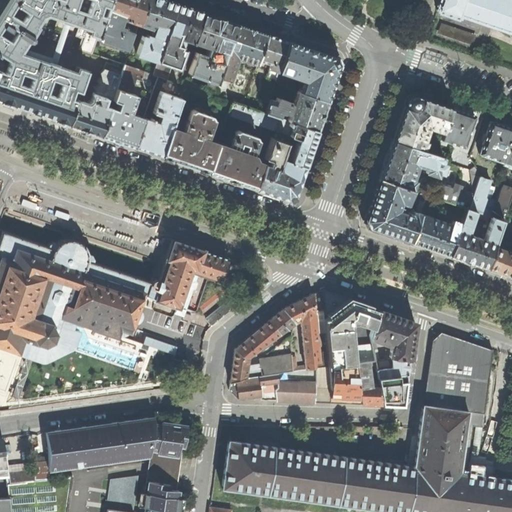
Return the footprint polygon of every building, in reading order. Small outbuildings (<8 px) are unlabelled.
[(0,0),(0,101),(7,104),(14,106),(14,105),(54,119),(53,120),(68,124),(76,99),(86,69),(76,66),(74,71),(56,64),(47,60),(46,61),(25,54),(31,45),(26,42),(26,40),(28,41),(29,41),(30,41),(31,41),(32,38),(32,37),(31,36),(37,27),(35,26),(41,17),(46,15),(60,19),(60,20),(69,23),(69,22),(78,26),(88,29),(87,33),(96,37),(97,37),(110,0),(0,0)] [(110,0),(97,37),(124,47),(129,33),(127,32),(128,30),(126,29),(124,26),(118,23),(120,18),(139,24),(147,0),(110,0)] [(167,0),(147,0),(139,24),(154,29),(151,36),(147,35),(146,37),(142,36),(136,54),(157,61),(176,3),(167,0)] [(511,0),(437,0),(436,5),(437,5),(436,9),(437,9),(456,16),(458,17),(459,14),(484,22),(511,32),(511,34),(511,0)] [(189,7),(176,3),(157,61),(152,74),(166,79),(170,66),(177,68),(177,67),(183,69),(190,50),(184,48),(187,40),(193,42),(203,12),(189,7)] [(219,18),(203,12),(193,42),(208,47),(205,55),(195,52),(187,74),(216,83),(218,78),(236,23),(219,18)] [(251,29),(236,23),(218,78),(228,81),(235,62),(234,60),(230,59),(231,55),(257,64),(258,60),(267,34),(251,29)] [(440,23),(437,34),(472,46),(476,35),(440,23)] [(77,48),(90,53),(96,37),(87,33),(88,29),(78,26),(74,35),(81,37),(77,48)] [(277,37),(267,34),(258,60),(269,64),(265,77),(274,80),(277,71),(288,41),(277,37)] [(314,50),(288,41),(277,71),(295,78),(301,75),(305,77),(307,82),(303,84),(299,83),(297,91),(326,101),(339,64),(335,57),(314,50)] [(85,131),(100,135),(109,106),(104,104),(106,97),(112,99),(124,64),(115,61),(114,64),(107,62),(96,93),(92,92),(90,99),(86,102),(76,99),(68,124),(85,131)] [(117,141),(133,147),(143,118),(129,113),(135,95),(129,92),(134,76),(136,77),(140,79),(141,77),(144,78),(146,72),(124,64),(112,99),(112,100),(118,102),(116,108),(109,106),(100,135),(117,141)] [(163,90),(170,92),(174,82),(167,79),(165,84),(162,82),(160,87),(164,88),(163,90)] [(148,152),(160,156),(170,127),(180,98),(159,91),(151,112),(159,115),(158,120),(144,115),(143,118),(133,147),(148,152)] [(321,115),(326,101),(297,91),(296,91),(292,104),(288,103),(286,101),(275,98),(274,101),(268,99),(263,112),(278,117),(279,112),(281,113),(284,112),(289,114),(286,120),(316,130),(321,115)] [(400,115),(392,140),(423,150),(425,142),(424,141),(428,127),(443,132),(451,107),(421,97),(421,99),(420,97),(418,96),(417,95),(415,95),(413,94),(410,95),(408,96),(406,97),(405,103),(405,105),(405,106),(403,106),(400,115)] [(274,129),(278,117),(263,112),(232,101),(227,113),(274,129)] [(464,112),(451,107),(443,132),(440,140),(464,148),(475,117),(475,116),(474,115),(464,112)] [(190,111),(182,132),(170,127),(160,156),(183,164),(207,172),(217,144),(204,139),(211,117),(210,115),(193,109),(190,111)] [(290,161),(304,166),(307,158),(313,139),(316,130),(286,120),(278,117),(274,129),(289,134),(288,135),(297,139),(290,161)] [(502,162),(511,133),(511,128),(499,124),(491,121),(490,121),(489,121),(479,153),(479,154),(502,162)] [(229,148),(217,144),(207,172),(229,180),(253,188),(262,163),(261,163),(255,161),(253,156),(250,155),(256,139),(254,136),(237,130),(235,131),(229,148)] [(511,133),(502,162),(511,165),(511,133)] [(294,195),(304,166),(290,161),(281,158),(287,142),(271,137),(264,158),(270,160),(268,165),(262,163),(253,188),(274,195),(286,199),(294,195)] [(386,156),(379,178),(411,189),(414,181),(411,180),(416,166),(426,169),(425,172),(437,176),(438,173),(442,174),(445,165),(441,163),(443,157),(423,150),(392,140),(386,156)] [(479,177),(473,193),(468,208),(475,211),(478,212),(485,214),(490,199),(494,188),(487,186),(489,181),(479,177)] [(365,220),(368,227),(389,234),(410,241),(420,213),(414,212),(411,213),(411,214),(399,210),(401,207),(398,206),(399,201),(405,203),(407,202),(411,189),(379,178),(372,198),(365,220)] [(442,182),(436,197),(464,207),(468,208),(473,193),(442,182)] [(496,201),(490,199),(485,214),(487,215),(491,217),(502,220),(511,190),(511,188),(502,185),(496,201)] [(468,261),(486,267),(493,246),(495,241),(497,234),(502,220),(491,217),(484,240),(467,234),(475,211),(468,208),(464,207),(459,223),(448,255),(468,261)] [(429,248),(448,255),(459,223),(452,221),(450,224),(420,213),(410,241),(429,248)] [(0,345),(11,350),(11,349),(40,359),(43,360),(46,359),(72,346),(78,331),(71,329),(74,321),(117,335),(119,335),(121,335),(124,335),(127,333),(129,331),(129,332),(133,322),(135,322),(138,321),(140,319),(141,317),(141,314),(139,311),(137,309),(142,295),(146,297),(150,282),(92,262),(93,260),(91,255),(87,254),(86,249),(83,245),(78,242),(74,240),(70,239),(66,240),(62,241),(57,244),(54,242),(49,244),(48,247),(2,231),(0,237),(0,258),(0,259),(0,260),(0,345)] [(511,239),(497,234),(495,241),(506,244),(506,243),(511,245),(511,242),(511,239)] [(152,277),(150,282),(146,297),(145,301),(149,303),(151,298),(155,300),(154,302),(176,309),(175,314),(183,316),(192,289),(195,288),(197,283),(195,281),(198,274),(220,281),(223,273),(228,275),(234,260),(172,239),(158,279),(152,277)] [(511,252),(493,246),(486,267),(510,276),(511,276),(511,252)] [(297,302),(283,309),(294,324),(301,320),(305,369),(316,367),(316,363),(319,362),(314,309),(317,309),(319,326),(325,326),(324,318),(321,291),(317,292),(313,293),(297,302)] [(321,291),(324,318),(349,300),(339,296),(321,291)] [(236,294),(213,313),(219,320),(242,301),(236,294)] [(349,300),(324,318),(325,326),(329,365),(354,362),(353,346),(350,323),(355,322),(372,328),(378,310),(349,300)] [(230,381),(246,378),(247,364),(248,357),(271,341),(294,324),(283,309),(272,318),(251,335),(234,349),(232,363),(230,381)] [(396,317),(378,310),(372,328),(370,335),(371,339),(388,342),(388,343),(389,344),(391,345),(388,356),(389,356),(389,358),(373,360),(376,377),(399,374),(407,373),(410,356),(411,348),(415,323),(396,317)] [(213,313),(205,319),(212,326),(219,320),(213,313)] [(511,511),(511,479),(466,473),(473,426),(476,427),(482,427),(494,350),(465,339),(442,331),(432,339),(420,427),(414,466),(228,440),(222,488),(393,511),(511,511)] [(175,354),(178,346),(146,335),(144,343),(175,354)] [(273,343),(271,341),(248,357),(247,364),(258,362),(258,357),(275,345),(273,343)] [(372,345),(353,346),(354,362),(367,361),(373,360),(372,345)] [(258,362),(260,376),(277,373),(292,371),(291,353),(258,357),(258,362)] [(370,404),(381,404),(381,399),(378,383),(371,384),(367,361),(354,362),(357,385),(361,404),(370,404)] [(247,364),(246,378),(258,376),(260,376),(258,362),(247,364)] [(357,385),(354,362),(329,365),(330,388),(329,402),(345,403),(361,404),(357,385)] [(316,367),(316,383),(315,401),(329,402),(330,388),(329,365),(316,367)] [(260,376),(258,376),(260,388),(263,387),(266,387),(265,384),(277,382),(277,373),(260,376)] [(381,399),(381,404),(403,406),(406,381),(406,378),(407,373),(399,374),(376,377),(378,383),(381,399)] [(260,388),(258,376),(246,378),(230,381),(228,389),(238,399),(250,398),(261,397),(260,388)] [(264,392),(274,391),(274,390),(277,387),(277,382),(265,384),(266,387),(263,387),(264,392)] [(315,402),(315,401),(316,383),(277,382),(277,387),(274,390),(274,391),(276,401),(289,401),(308,402),(315,402)] [(59,429),(45,431),(48,469),(149,455),(150,449),(157,450),(156,452),(177,455),(179,445),(182,446),(184,446),(185,436),(187,425),(161,421),(160,424),(155,423),(154,416),(59,429)] [(479,454),(482,427),(476,427),(472,453),(479,454)] [(149,455),(145,480),(148,480),(173,484),(173,485),(172,485),(172,489),(176,489),(181,456),(177,455),(156,452),(157,450),(150,449),(149,455)] [(47,479),(46,458),(44,459),(34,460),(34,463),(34,480),(47,479)] [(8,482),(34,480),(34,463),(29,464),(17,465),(6,466),(7,475),(8,482)] [(109,479),(105,508),(132,511),(137,475),(109,479)] [(9,499),(10,511),(64,511),(70,477),(47,479),(34,480),(8,482),(9,499)] [(175,511),(176,504),(178,490),(176,489),(172,489),(172,485),(173,485),(173,484),(148,480),(143,511),(135,511),(132,511),(105,508),(104,511),(175,511)] [(145,480),(140,511),(143,511),(148,480),(145,480)] [(0,511),(10,511),(9,499),(0,499),(0,511)]
